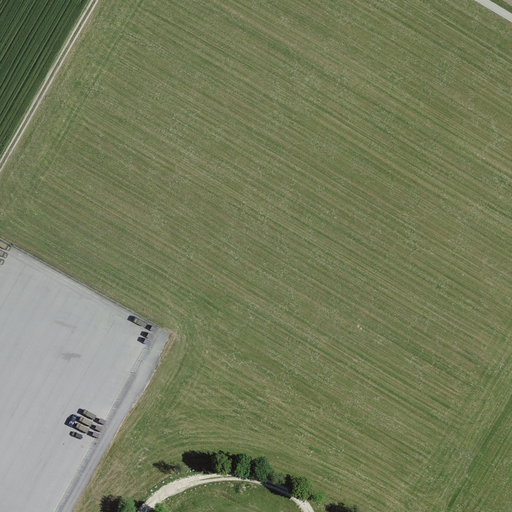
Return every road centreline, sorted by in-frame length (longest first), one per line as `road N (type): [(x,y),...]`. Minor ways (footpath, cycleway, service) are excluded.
road 1 (track): [(96,0),(0,168)]
road 2 (track): [(151,511),(181,491),(239,477),(289,491),(310,511)]
